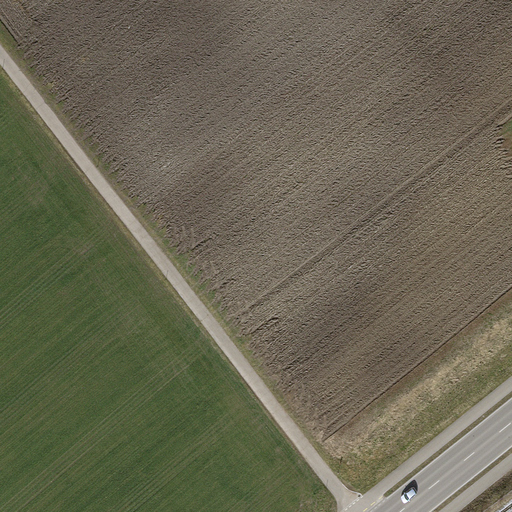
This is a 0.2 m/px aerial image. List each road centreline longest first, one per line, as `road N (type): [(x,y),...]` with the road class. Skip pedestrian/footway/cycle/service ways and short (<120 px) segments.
road 1 (track): [(0,53),(355,511)]
road 2 (primary): [(401,511),(511,423)]
